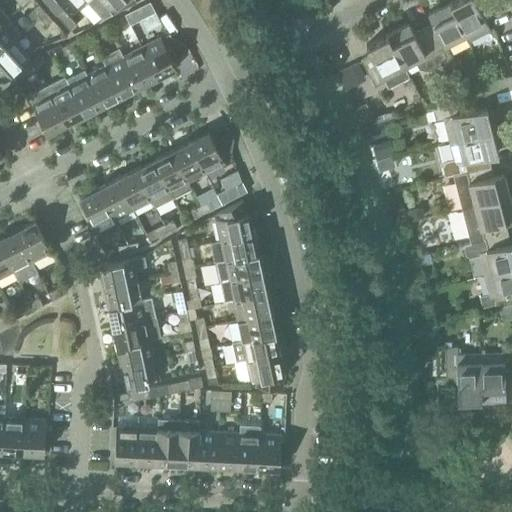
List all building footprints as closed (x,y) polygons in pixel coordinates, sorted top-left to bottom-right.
[(88,0),(87,1),(102,18),(114,13),(132,4),(130,0),(88,0)] [(475,0),(452,0),(449,2),(466,34),(469,40),(490,29),(475,0)] [(155,11),(150,1),(125,14),(131,24),(155,11)] [(446,44),(466,34),(449,2),(428,12),(433,22),(423,27),(437,54),(449,48),(446,44)] [(34,21),(39,17),(45,11),(39,4),(32,9),(33,10),(29,14),(34,21)] [(0,24),(8,18),(8,17),(0,7),(0,24)] [(63,9),(57,15),(64,22),(70,17),(63,9)] [(53,19),(45,11),(39,17),(46,25),(53,19)] [(77,24),(70,17),(64,22),(71,30),(77,24)] [(0,24),(0,51),(16,38),(21,33),(8,18),(0,24)] [(116,19),(107,23),(111,31),(120,27),(116,19)] [(102,36),(111,31),(107,23),(98,28),(102,36)] [(387,33),(404,66),(415,60),(419,68),(428,70),(442,63),(437,54),(423,27),(413,32),(408,23),(387,33)] [(404,66),(387,33),(366,44),(371,54),(362,59),(375,85),(385,80),(388,87),(409,76),(404,66)] [(142,45),(158,77),(176,67),(172,60),(163,40),(160,36),(142,45)] [(172,60),(190,51),(185,43),(171,36),(163,40),(172,60)] [(80,37),(71,42),(75,49),(84,45),(80,37)] [(30,54),(16,38),(0,51),(0,73),(4,78),(30,54)] [(66,54),(75,49),(71,42),(61,47),(66,54)] [(139,86),(158,77),(142,45),(123,55),(139,86)] [(139,86),(123,55),(119,47),(101,56),(105,64),(121,96),(139,86)] [(39,54),(32,61),(38,67),(45,60),(39,54)] [(30,74),(38,67),(32,61),(24,67),(30,74)] [(350,86),(347,79),(363,73),(358,62),(342,68),(338,70),(346,87),(350,86)] [(103,104),(121,96),(105,64),(87,73),(103,104)] [(85,114),(103,104),(87,73),(85,68),(66,77),(85,114)] [(66,124),(85,114),(66,77),(65,75),(46,84),(66,124)] [(511,87),(511,78),(511,75),(482,82),(485,94),(511,87)] [(482,93),(480,82),(466,85),(469,96),(482,93)] [(66,124),(46,84),(28,94),(32,102),(47,133),(66,124)] [(449,140),(492,128),(486,106),(476,108),(473,97),(432,108),(435,119),(443,117),(449,140)] [(370,125),(373,137),(388,133),(384,121),(370,125)] [(498,152),(492,128),(449,140),(453,158),(445,160),(442,166),(444,177),(453,174),(490,165),(488,154),(498,152)] [(209,131),(190,140),(206,171),(225,162),(209,131)] [(384,156),(392,154),(394,153),(390,138),(372,143),(376,159),(384,156)] [(190,140),(172,149),(188,181),(206,171),(190,140)] [(188,181),(172,149),(154,159),(173,196),(191,188),(188,181)] [(387,167),(384,156),(376,159),(379,170),(387,167)] [(136,168),(152,199),(151,199),(155,206),(173,196),(154,159),(136,168)] [(453,174),(462,209),(510,196),(504,173),(493,176),(490,165),(453,174)] [(134,208),(151,199),(152,199),(136,168),(118,177),(134,208)] [(115,218),(134,208),(118,177),(99,187),(115,218)] [(242,180),(217,193),(222,204),(247,191),(242,180)] [(96,228),(115,218),(99,187),(80,196),(96,228)] [(508,232),(507,227),(505,221),(511,219),(511,206),(510,196),(462,209),(470,242),(508,232)] [(213,208),(209,200),(200,205),(204,212),(213,208)] [(215,218),(219,239),(219,240),(254,232),(250,211),(248,211),(243,200),(219,211),(221,217),(215,218)] [(195,217),(204,212),(200,205),(191,209),(195,217)] [(408,210),(410,219),(424,216),(421,206),(408,210)] [(177,227),(173,219),(164,223),(168,231),(177,227)] [(35,220),(16,230),(32,261),(51,251),(35,220)] [(159,236),(168,231),(164,223),(155,228),(159,236)] [(37,271),(32,261),(16,230),(0,238),(0,242),(14,270),(13,270),(19,281),(37,271)] [(254,232),(219,240),(219,239),(210,241),(214,261),(215,261),(215,262),(259,252),(254,232)] [(470,257),(479,255),(484,274),(511,267),(511,242),(511,243),(508,232),(470,242),(463,244),(465,254),(470,257)] [(178,238),(180,248),(188,246),(186,237),(178,238)] [(138,241),(128,243),(130,252),(140,249),(138,241)] [(14,270),(0,242),(0,276),(13,270),(14,270)] [(120,254),(130,252),(128,243),(118,245),(120,254)] [(190,257),(188,246),(180,248),(182,258),(190,257)] [(263,272),(259,252),(215,262),(220,281),(263,272)] [(144,255),(99,265),(104,286),(137,279),(135,267),(147,265),(144,255)] [(167,261),(169,272),(178,270),(176,260),(167,261)] [(511,302),(511,267),(484,274),(488,293),(479,295),(483,307),(495,304),(496,307),(511,302)] [(178,270),(169,272),(171,282),(180,280),(178,270)] [(224,301),(232,299),(232,300),(267,292),(263,272),(220,281),(224,301)] [(186,278),(188,288),(197,286),(195,276),(186,278)] [(141,297),(137,279),(104,286),(108,306),(142,298),(141,297)] [(197,286),(188,288),(190,298),(199,297),(197,286)] [(61,295),(57,287),(48,292),(52,300),(61,295)] [(272,312),(267,292),(232,300),(237,320),(272,312)] [(108,306),(112,326),(146,319),(146,318),(155,316),(151,295),(141,297),(142,298),(108,306)] [(39,297),(30,302),(34,309),(43,304),(39,297)] [(176,301),(178,312),(187,310),(185,299),(176,301)] [(34,309),(30,302),(21,306),(25,314),(34,309)] [(187,310),(178,312),(180,322),(189,320),(187,310)] [(276,332),(272,312),(237,320),(241,340),(276,332)] [(146,318),(146,319),(112,326),(117,345),(150,338),(161,336),(156,316),(155,316),(146,318)] [(195,318),(197,328),(205,326),(203,316),(195,318)] [(205,326),(197,328),(199,338),(208,336),(205,326)] [(241,340),(245,359),(280,352),(276,332),(241,340)] [(155,358),(150,338),(117,345),(121,366),(155,358)] [(195,350),(193,340),(184,341),(187,352),(195,350)] [(505,375),(511,374),(511,343),(503,344),(503,351),(480,352),(481,397),(505,396),(505,375)] [(481,397),(480,352),(458,353),(458,345),(445,346),(446,376),(457,376),(458,402),(481,401),(481,397)] [(197,360),(195,350),(187,352),(189,361),(197,360)] [(283,373),(285,373),(280,352),(245,359),(250,380),(256,379),(255,385),(282,386),(283,373)] [(204,358),(206,368),(214,366),(212,356),(204,358)] [(159,379),(155,358),(121,366),(125,386),(159,379)] [(26,373),(27,364),(17,364),(16,372),(26,373)] [(37,365),(27,364),(26,373),(37,373),(37,365)] [(217,376),(214,366),(206,368),(208,378),(216,376),(217,376)] [(190,388),(188,379),(178,381),(180,390),(190,388)] [(170,392),(180,390),(178,381),(168,383),(170,392)] [(147,388),(137,390),(139,398),(149,396),(147,388)] [(211,397),(221,398),(221,390),(211,389),(211,397)] [(129,401),(139,398),(137,390),(127,392),(129,401)] [(221,390),(221,398),(231,399),(232,390),(221,390)] [(262,400),(262,392),(252,391),(251,399),(262,400)] [(272,392),(262,392),(262,400),(272,401),(272,392)] [(3,451),(22,451),(24,417),(5,416),(3,451)] [(45,418),(24,417),(22,451),(44,453),(45,418)] [(158,418),(158,427),(156,462),(176,463),(178,419),(158,418)] [(176,463),(197,464),(198,429),(199,429),(199,420),(178,419),(176,463)] [(115,460),(136,461),(137,426),(117,425),(115,460)] [(158,427),(137,426),(136,461),(156,462),(158,427)] [(197,464),(217,465),(219,430),(199,429),(198,429),(197,464)] [(240,431),(219,430),(217,465),(238,466),(240,431)] [(260,432),(240,431),(238,466),(258,467),(260,432)] [(260,432),(258,467),(279,468),(281,433),(260,432)]
